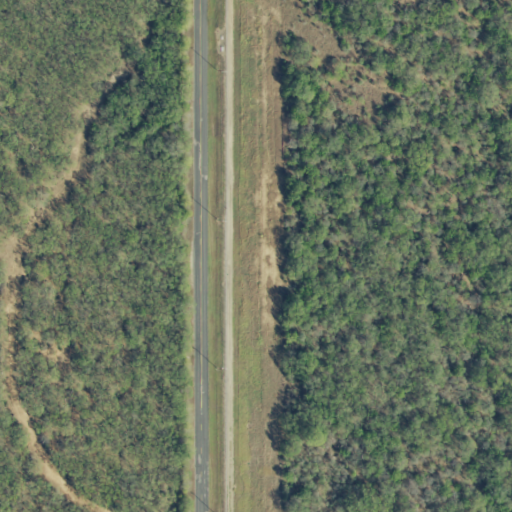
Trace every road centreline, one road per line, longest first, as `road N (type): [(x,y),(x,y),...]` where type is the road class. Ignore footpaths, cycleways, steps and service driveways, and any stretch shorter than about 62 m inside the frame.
road 1 (residential): [(201,0),(202,511)]
road 2 (track): [(230,511),(230,0)]
